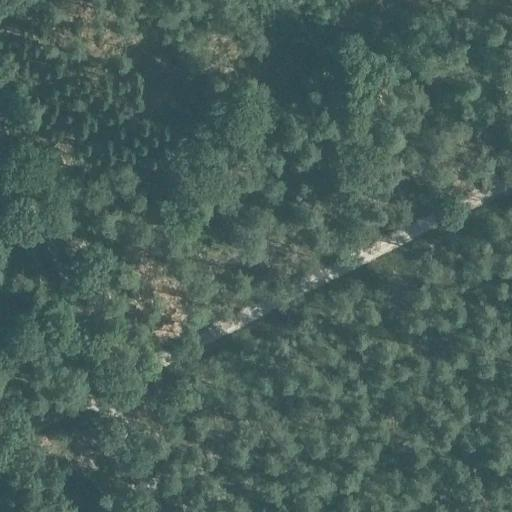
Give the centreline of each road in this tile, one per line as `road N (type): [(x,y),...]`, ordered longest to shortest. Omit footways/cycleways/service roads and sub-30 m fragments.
road 1 (track): [(511,183),(0,440)]
road 2 (track): [(0,129),(153,511)]
